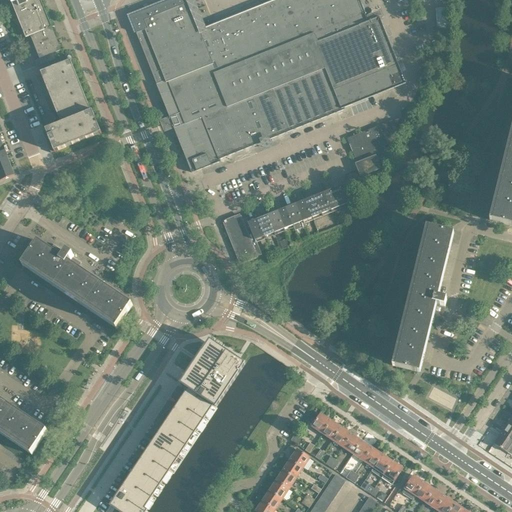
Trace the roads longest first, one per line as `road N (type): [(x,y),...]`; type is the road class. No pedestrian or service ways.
road 1 (secondary): [(77,7),(174,264)]
road 2 (secondary): [(165,305),(29,511)]
road 3 (residential): [(0,375),(45,407),(94,334),(19,280)]
road 4 (secondary): [(49,511),(179,315)]
road 5 (secondary): [(170,199),(97,0)]
road 6 (residential): [(209,179),(220,213),(344,163),(331,130)]
road 7 (residential): [(331,130),(406,99),(415,74),(386,0)]
road 8 (residential): [(220,511),(237,486),(264,467),(274,430),(322,365)]
road 9 (residential): [(21,208),(39,172),(0,68)]
road 10 (tertiary): [(442,446),(322,365)]
road 11 (residential): [(121,228),(100,259),(21,208)]
road 12 (residential): [(209,179),(331,130)]
road 13 (tertiary): [(322,365),(213,299)]
